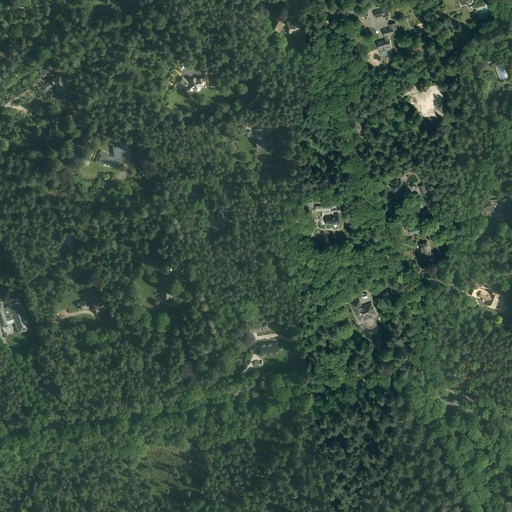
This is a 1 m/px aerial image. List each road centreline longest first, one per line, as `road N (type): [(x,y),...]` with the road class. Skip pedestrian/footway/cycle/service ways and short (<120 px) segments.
road 1 (primary): [(0,432),(363,383),(434,395)]
road 2 (unclassified): [(344,131),(280,72),(176,29),(94,37),(0,93)]
road 3 (unclassified): [(434,395),(344,131)]
road 4 (unclassified): [(344,131),(326,0)]
